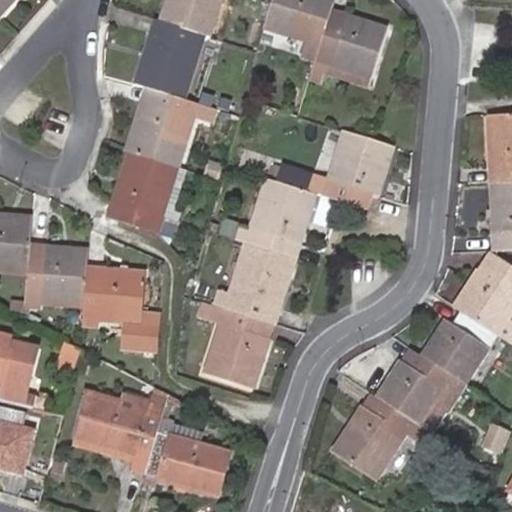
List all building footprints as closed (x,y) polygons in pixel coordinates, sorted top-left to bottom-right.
[(0,0),(0,18),(16,0),(0,0)] [(165,22),(206,36),(210,37),(222,0),(168,0),(162,22),(165,22)] [(303,58),(316,63),(330,20),(333,12),(334,5),(318,0),(274,0),(265,30),(307,44),(303,58)] [(333,12),(330,20),(344,25),(347,16),(333,12)] [(373,80),(389,29),(347,16),(344,25),(330,20),(316,63),(373,80)] [(160,38),(165,22),(162,22),(157,20),(152,35),(160,38)] [(185,102),(206,36),(165,22),(160,38),(152,35),(137,86),(151,91),(160,93),(185,102)] [(373,80),(316,63),(311,82),(323,85),(325,77),(370,90),(373,80)] [(151,91),(147,104),(156,107),(160,93),(151,91)] [(131,154),(181,170),(201,107),(185,102),(160,93),(156,107),(147,104),(131,154)] [(268,100),(250,93),(248,102),(266,107),(268,100)] [(511,183),(511,116),(489,117),(491,167),(498,168),(498,184),(511,183)] [(324,197),(364,210),(370,195),(378,197),(395,148),(345,133),(324,197)] [(173,223),(172,223),(165,220),(181,170),(131,154),(115,205),(122,207),(118,221),(161,235),(175,240),(180,225),(173,223)] [(209,162),(205,177),(218,182),(223,165),(209,162)] [(173,223),(189,173),(181,170),(165,220),(172,223),(173,223)] [(235,241),(246,244),(288,258),(293,243),(302,246),(317,195),(267,179),(251,230),(239,226),(235,241)] [(511,251),(511,183),(498,184),(492,184),(494,236),(502,236),(503,252),(511,251)] [(122,207),(115,205),(111,219),(118,221),(122,207)] [(0,272),(28,275),(30,258),(33,220),(0,216),(0,272)] [(288,258),(297,261),(302,246),(293,243),(288,258)] [(246,244),(226,310),(268,323),(272,308),(281,311),(297,261),(288,258),(246,244)] [(28,275),(26,301),(86,306),(88,277),(88,268),(90,251),(47,248),(46,259),(30,258),(28,275)] [(490,254),(478,272),(483,277),(492,263),(496,258),(490,254)] [(455,308),(460,312),(497,334),(511,312),(511,268),(496,258),(492,263),(483,277),(478,272),(455,308)] [(105,270),(88,268),(88,277),(104,279),(105,270)] [(86,306),(84,328),(98,329),(99,323),(126,326),(125,352),(159,355),(161,313),(145,313),(147,274),(105,270),(104,279),(88,277),(86,306)] [(26,303),(11,302),(10,314),(25,321),(25,311),(26,303)] [(268,323),(226,310),(203,302),(199,318),(221,325),(206,374),(256,390),(272,341),(263,339),(268,323)] [(43,319),(25,311),(25,321),(39,327),(43,319)] [(421,357),(466,385),(498,335),(460,312),(452,324),(445,319),(421,357)] [(511,312),(497,334),(511,343),(511,341),(511,312)] [(276,325),(268,323),(263,339),(272,341),(276,325)] [(17,343),(0,338),(0,380),(7,382),(2,401),(35,409),(37,402),(27,400),(39,352),(16,346),(17,343)] [(82,348),(68,341),(60,373),(74,377),(82,348)] [(409,349),(401,362),(408,367),(416,354),(409,349)] [(458,398),(466,385),(421,357),(416,354),(408,367),(401,362),(376,399),(420,427),(444,390),(458,398)] [(78,439),(139,456),(136,465),(134,472),(146,476),(170,395),(157,388),(153,403),(149,417),(90,400),(85,398),(74,437),(78,439)] [(90,400),(149,417),(153,403),(141,399),(127,395),(125,402),(92,393),(90,400)] [(175,399),(170,395),(146,476),(146,477),(158,481),(218,498),(231,455),(200,446),(204,433),(175,425),(176,421),(170,419),(175,399)] [(369,395),(362,406),(368,410),(375,399),(369,395)] [(362,406),(332,452),(376,481),(407,433),(413,436),(420,427),(376,399),(375,399),(368,410),(362,406)] [(48,405),(37,402),(35,409),(46,412),(48,405)] [(0,468),(0,469),(9,413),(0,411),(0,468)] [(24,417),(9,413),(0,469),(23,473),(32,433),(21,430),(24,417)] [(136,465),(139,456),(78,439),(76,447),(136,465)] [(158,481),(146,477),(144,485),(156,489),(158,481)]
